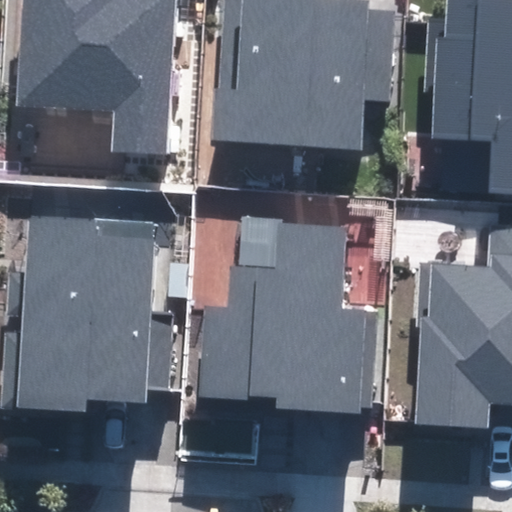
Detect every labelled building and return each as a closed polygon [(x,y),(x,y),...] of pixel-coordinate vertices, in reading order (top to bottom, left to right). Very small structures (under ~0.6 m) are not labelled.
[(26,0),(21,103),(114,108),(112,149),(164,152),(171,0),(26,0)] [(225,0),(218,141),(359,149),(362,99),(387,101),(392,13),(366,12),(367,2),(331,0),(225,0)] [(511,0),(447,0),(446,21),(433,20),(427,136),(493,140),(490,192),(511,193),(511,0)] [(152,222),(32,216),(28,274),(11,273),(4,407),(83,412),(83,399),(144,403),(145,387),(166,388),(170,316),(147,315),(152,222)] [(205,306),(200,399),(274,403),(273,409),(357,413),(357,408),(370,409),(375,311),(340,309),(345,229),(236,223),(231,308),(205,306)] [(424,267),(416,424),(487,427),(488,401),(511,402),(511,227),(493,226),(490,271),(424,267)]
